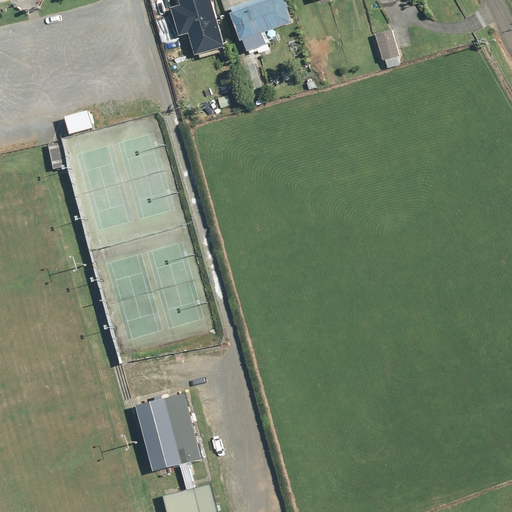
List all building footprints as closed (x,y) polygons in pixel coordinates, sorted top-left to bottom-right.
[(211,0),(179,0),(180,4),(171,6),(179,38),(196,33),(201,53),(225,47),(211,0)] [(262,0),(229,12),(245,55),(268,46),(263,33),(295,21),(287,0),(262,0)] [(394,30),(376,35),(384,61),(402,56),(394,30)] [(255,63),(243,66),(252,100),(264,97),(255,63)] [(231,95),(220,98),(222,108),(233,105),(231,95)] [(61,116),(66,132),(91,125),(86,109),(61,116)] [(68,167),(63,143),(50,146),(55,170),(68,167)] [(181,394),(132,407),(148,467),(198,453),(181,394)] [(177,474),(166,477),(170,490),(180,487),(177,474)] [(213,511),(205,482),(161,495),(166,511),(213,511)]
